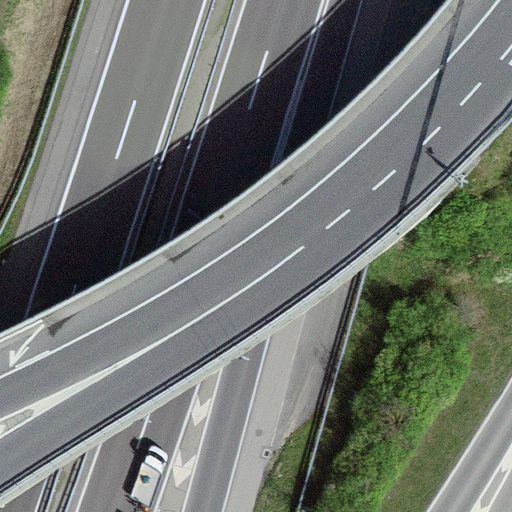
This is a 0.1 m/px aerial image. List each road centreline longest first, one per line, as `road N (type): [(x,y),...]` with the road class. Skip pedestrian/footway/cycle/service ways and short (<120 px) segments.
road 1 (motorway): [(114,511),(283,0)]
road 2 (motorway): [(203,511),(344,0)]
road 3 (motorway): [(166,0),(0,501)]
road 4 (trunk): [(511,15),(429,111),(240,267)]
road 5 (motorway): [(240,267),(0,457)]
road 6 (trunk): [(240,267),(0,398)]
